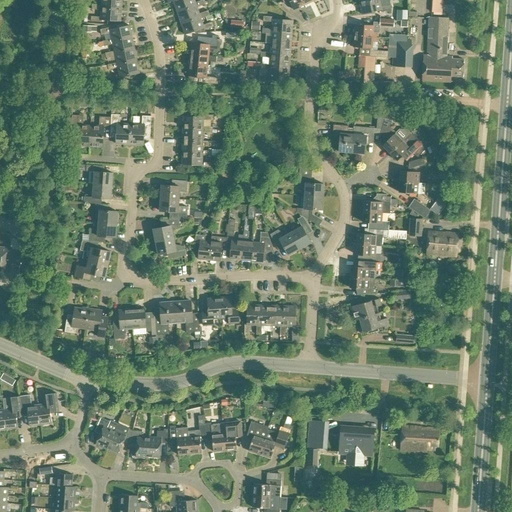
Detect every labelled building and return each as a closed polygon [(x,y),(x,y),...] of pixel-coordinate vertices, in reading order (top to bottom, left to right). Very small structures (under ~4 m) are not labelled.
[(121,9),(121,0),(101,0),(101,5),(92,4),(91,10),(101,10),(101,8),(121,9)] [(194,0),(174,0),(173,1),(177,12),(196,5),(197,7),(206,4),(204,0),(202,0),(195,2),(194,0)] [(304,5),(301,0),(282,0),(283,1),(286,0),(289,0),(294,10),(304,5)] [(379,0),(370,0),(359,2),(362,14),(381,10),(382,12),(391,10),(389,0),(381,0),(380,0),(379,0)] [(199,14),(197,7),(196,5),(177,12),(181,23),(200,17),(201,19),(205,17),(210,16),(208,11),(199,14)] [(101,8),(101,10),(100,17),(91,16),(91,22),(101,22),(101,20),(120,21),(121,9),(101,8)] [(292,33),(293,21),(273,19),(273,17),(263,16),(263,21),(272,22),(272,29),(272,31),(292,33)] [(203,25),(201,19),(200,17),(181,23),(185,35),(204,28),(204,30),(214,27),(212,22),(203,25)] [(463,77),(464,60),(452,59),(452,57),(446,57),(448,18),(429,17),(427,56),(424,55),(422,81),(450,83),(451,76),(463,77)] [(393,28),(394,20),(380,19),(379,27),(393,28)] [(231,27),(243,28),(243,21),(231,20),(231,27)] [(355,25),(354,36),(378,38),(378,32),(373,32),(374,26),(355,25)] [(112,42),(132,38),(130,26),(110,30),(110,28),(100,30),(101,35),(110,33),(112,39),(112,42)] [(271,43),(291,45),(292,33),(272,31),(272,29),(263,28),(262,33),(271,34),(271,43)] [(407,41),(407,35),(389,34),(387,57),(392,57),(392,66),(412,68),(413,45),(411,45),(411,41),(407,41)] [(387,51),(372,50),(372,41),(377,41),(378,38),(354,36),(353,47),(360,47),(359,55),(365,55),(365,59),(387,60),(387,51)] [(135,49),(132,38),(112,42),(112,39),(102,41),(104,46),(113,44),(114,51),(115,54),(135,49)] [(209,56),(209,52),(214,52),(219,49),(219,46),(220,45),(221,40),(202,38),(201,44),(191,43),(190,54),(209,56)] [(290,57),(291,45),(271,43),(270,53),(261,52),(260,57),(270,58),(270,55),(290,57)] [(117,66),(137,61),(135,49),(115,54),(114,51),(105,53),(106,58),(115,56),(116,63),(117,66)] [(207,67),(208,61),(216,62),(216,57),(209,56),(190,54),(189,65),(207,67)] [(289,69),(290,57),(270,55),(270,58),(269,65),(260,64),(259,69),(269,70),(269,68),(289,69)] [(120,77),(140,73),(137,61),(117,66),(116,63),(107,65),(108,70),(118,68),(120,77)] [(207,67),(189,65),(188,76),(204,78),(204,83),(218,84),(218,78),(206,77),(207,67)] [(269,68),(269,70),(268,77),(259,76),(259,81),(269,82),(269,80),(288,81),(289,69),(269,68)] [(65,100),(65,108),(72,109),(73,101),(65,100)] [(111,117),(110,130),(110,138),(116,138),(116,144),(124,144),(124,145),(130,146),(131,124),(120,124),(120,115),(111,114),(111,117)] [(89,146),(90,126),(83,126),(83,116),(72,115),(71,128),(77,129),(76,146),(89,146)] [(213,120),(214,115),(203,115),(203,117),(183,116),(183,129),(203,129),(203,127),(203,120),(213,120)] [(142,125),(131,124),(130,146),(135,146),(136,145),(144,145),(150,146),(150,140),(151,116),(142,116),(142,125)] [(90,126),(89,146),(103,147),(104,130),(110,130),(111,117),(99,117),(99,127),(90,126)] [(382,146),(390,153),(410,133),(406,129),(399,128),(395,132),(389,126),(391,122),(385,120),(380,136),(386,137),(388,140),(382,146)] [(348,126),(333,125),(332,138),(340,139),(339,152),(352,153),(354,129),(348,128),(348,126)] [(182,141),(203,141),(203,132),(212,132),(212,127),(203,127),(203,129),(183,129),(182,141)] [(359,127),(354,127),(354,129),(352,153),(365,154),(366,141),(373,142),(374,128),(359,127)] [(410,133),(390,153),(397,161),(403,154),(405,155),(407,155),(408,154),(410,157),(413,153),(417,157),(425,148),(410,133)] [(202,150),(203,141),(182,141),(182,153),(202,153),(202,156),(212,156),(212,151),(202,150)] [(202,153),(182,153),(182,165),(201,165),(201,168),(211,168),(211,163),(202,162),(202,156),(202,153)] [(409,162),(411,168),(424,164),(423,158),(409,162)] [(94,185),(111,186),(112,173),(100,172),(101,166),(87,165),(86,171),(95,172),(94,185)] [(400,182),(418,183),(419,173),(400,171),(400,182)] [(305,196),(323,197),(324,184),(311,183),(311,177),(299,176),(298,183),(306,183),(305,196)] [(162,185),(161,198),(179,199),(179,192),(186,192),(187,181),(175,180),(174,186),(162,185)] [(425,184),(418,183),(400,182),(399,192),(424,194),(425,184)] [(111,186),(94,185),(93,197),(84,197),(83,203),(96,204),(98,204),(98,198),(111,199),(111,186)] [(389,213),(390,203),(391,203),(391,197),(387,197),(387,195),(377,194),(376,202),(364,201),(363,212),(382,213),(383,213),(389,213)] [(293,211),(296,213),(308,220),(309,209),(322,210),(323,197),(305,196),(304,209),(297,208),(297,205),(293,205),(293,211)] [(179,199),(161,198),(160,211),(172,212),(172,219),(178,219),(187,219),(188,207),(178,207),(179,199)] [(408,207),(425,218),(430,219),(433,214),(429,211),(430,210),(414,199),(408,207)] [(100,210),(99,223),(116,225),(117,212),(108,211),(108,205),(98,204),(96,204),(95,210),(100,210)] [(257,205),(249,205),(248,213),(256,214),(257,205)] [(15,206),(14,222),(29,223),(30,207),(15,206)] [(382,213),(363,212),(362,222),(373,223),(373,229),(389,230),(389,222),(382,222),(382,213)] [(291,233),(299,249),(311,242),(305,232),(310,229),(302,216),(298,219),(302,227),(291,233)] [(173,239),(172,232),(180,227),(178,219),(172,219),(164,220),(165,227),(153,229),(156,242),(173,239)] [(227,236),(234,236),(235,220),(229,219),(227,236)] [(409,235),(421,236),(422,219),(410,219),(409,235)] [(116,225),(99,223),(98,229),(89,229),(88,241),(98,242),(105,243),(105,237),(115,238),(116,225)] [(382,246),(382,238),(388,239),(389,230),(373,229),(369,229),(369,235),(358,234),(357,244),(376,246),(382,246)] [(278,230),(275,232),(270,235),(277,247),(282,244),(288,255),(299,249),(291,233),(285,236),(278,230)] [(239,234),(238,241),(232,240),(230,259),(241,260),(243,241),(243,231),(241,231),(240,234),(239,234)] [(252,261),(253,242),(247,242),(248,231),(243,231),(243,241),(241,260),(252,261)] [(459,249),(460,240),(458,239),(458,234),(428,231),(427,255),(456,257),(457,249),(459,249)] [(261,232),(260,237),(260,243),(253,242),(252,261),(263,262),(264,253),(267,253),(274,251),(269,237),(267,233),(261,232)] [(198,259),(209,260),(211,242),(205,241),(205,236),(196,235),(194,247),(199,247),(198,259)] [(217,242),(211,242),(209,260),(220,261),(221,249),(226,250),(227,238),(218,237),(217,242)] [(186,256),(184,249),(184,246),(174,244),(173,239),(156,242),(158,255),(170,252),(171,259),(186,256)] [(98,242),(88,241),(82,241),(80,250),(90,253),(88,260),(108,265),(110,252),(97,249),(98,242)] [(376,246),(357,244),(356,255),(367,256),(367,262),(382,263),(383,256),(381,256),(382,246),(376,246)] [(20,267),(21,250),(0,248),(0,270),(9,271),(9,266),(20,267)] [(108,265),(88,260),(86,268),(77,265),(74,276),(90,280),(91,274),(105,277),(108,265)] [(351,266),(350,277),(369,279),(374,279),(375,270),(382,270),(382,263),(367,262),(362,261),(361,267),(351,266)] [(397,270),(396,280),(407,280),(408,270),(397,270)] [(369,279),(350,277),(349,288),(360,288),(359,295),(376,295),(376,288),(373,288),(374,279),(369,279)] [(393,300),(411,298),(409,291),(391,292),(393,300)] [(219,298),(221,318),(228,317),(229,323),(239,323),(238,309),(232,310),(231,297),(219,298)] [(213,319),(221,318),(219,298),(207,299),(208,312),(202,312),(203,325),(213,325),(213,319)] [(356,320),(359,319),(382,313),(382,312),(375,314),(373,308),(381,306),(379,299),(366,302),(366,301),(360,303),(359,304),(354,306),(354,304),(350,305),(351,311),(353,311),(356,320)] [(175,303),(177,322),(185,322),(186,333),(200,332),(198,313),(192,313),(191,301),(175,303)] [(168,323),(177,322),(175,303),(159,304),(160,316),(154,316),(154,319),(156,335),(169,334),(168,323)] [(259,326),(260,305),(247,305),(246,325),(244,324),(244,334),(249,335),(249,325),(256,325),(259,326)] [(268,335),(261,335),(262,326),(271,326),(272,306),(260,305),(259,326),(256,325),(256,335),(258,335),(258,340),(267,341),(268,335)] [(283,326),(283,306),(272,306),(271,326),(280,326),(280,336),(285,336),(285,326),(283,326)] [(283,326),(285,326),(292,327),(292,336),(297,336),(297,326),(295,326),(296,306),(283,306),(283,326)] [(85,329),(88,309),(83,308),(83,309),(75,308),(73,316),(67,315),(65,332),(75,333),(76,328),(85,329)] [(102,311),(88,309),(85,329),(99,331),(98,337),(104,338),(107,318),(101,317),(102,311)] [(146,332),(152,331),(152,335),(156,335),(154,319),(145,319),(145,309),(132,310),(133,328),(133,335),(146,334),(146,332)] [(114,339),(121,338),(124,338),(126,332),(126,329),(133,328),(132,310),(119,311),(120,324),(113,324),(114,339)] [(359,319),(362,328),(360,328),(362,334),(366,333),(366,332),(371,330),(373,331),(378,329),(378,328),(382,327),(383,330),(390,328),(387,318),(380,320),(379,314),(382,313),(359,319)] [(414,344),(414,336),(396,334),(396,342),(414,344)] [(3,375),(0,379),(0,380),(6,383),(9,378),(8,377),(3,375)] [(59,412),(58,406),(56,393),(47,394),(48,397),(43,397),(44,404),(38,405),(41,425),(52,423),(50,413),(59,412)] [(19,396),(22,415),(28,414),(29,426),(41,425),(38,405),(32,406),(30,395),(19,396)] [(22,415),(19,396),(9,398),(9,399),(3,400),(4,409),(7,429),(18,428),(16,416),(22,415)] [(95,444),(107,449),(115,430),(118,424),(111,421),(110,422),(101,418),(96,429),(101,431),(95,444)] [(248,451),(259,454),(268,429),(268,427),(251,421),(247,435),(253,437),(248,451)] [(222,424),(225,451),(237,449),(235,435),(241,435),(240,422),(234,423),(222,424)] [(225,451),(222,424),(211,425),(211,423),(205,423),(205,425),(206,438),(212,437),(213,452),(225,451)] [(130,442),(133,430),(118,424),(115,430),(107,449),(107,448),(118,453),(124,440),(130,442)] [(187,427),(175,428),(175,425),(170,426),(170,428),(170,429),(171,441),(177,441),(178,455),(190,454),(188,437),(187,427)] [(200,436),(188,437),(190,454),(202,453),(200,439),(206,438),(205,425),(199,426),(200,436)] [(438,446),(440,432),(434,431),(434,429),(402,426),(400,450),(426,452),(427,449),(435,450),(435,446),(438,446)] [(290,430),(280,427),(278,433),(268,429),(259,454),(271,458),(275,444),(284,447),(290,430)] [(163,429),(163,431),(157,431),(157,437),(149,437),(148,458),(148,457),(160,457),(161,443),(167,443),(168,429),(163,429)] [(370,453),(371,431),(365,430),(365,432),(361,432),(361,430),(354,429),(353,431),(349,431),(349,429),(343,429),(342,449),(350,449),(349,459),(361,460),(361,452),(370,453)] [(148,458),(149,437),(149,438),(142,438),(142,431),(133,430),(130,442),(137,443),(136,457),(148,458)] [(329,437),(309,435),(308,448),(328,449),(329,437)] [(308,449),(307,466),(316,466),(317,450),(308,449)] [(58,486),(72,487),(73,475),(56,473),(55,479),(58,479),(58,486)] [(254,484),(253,495),(280,497),(288,497),(289,486),(281,486),(281,480),(269,479),(268,485),(254,484)] [(0,495),(7,496),(8,488),(3,487),(0,486),(0,495)] [(76,487),(72,487),(58,486),(57,498),(78,499),(79,495),(75,495),(76,487)] [(177,506),(177,511),(188,511),(197,511),(196,500),(180,501),(180,491),(169,492),(170,507),(177,506)] [(119,494),(119,507),(146,509),(146,508),(147,508),(148,503),(137,502),(138,496),(119,494)] [(280,497),(253,495),(252,507),(266,508),(266,511),(280,511),(281,509),(279,509),(280,497)] [(387,496),(386,504),(403,506),(404,497),(387,496)] [(56,510),(70,511),(74,511),(75,504),(78,504),(78,499),(57,498),(56,510)]
